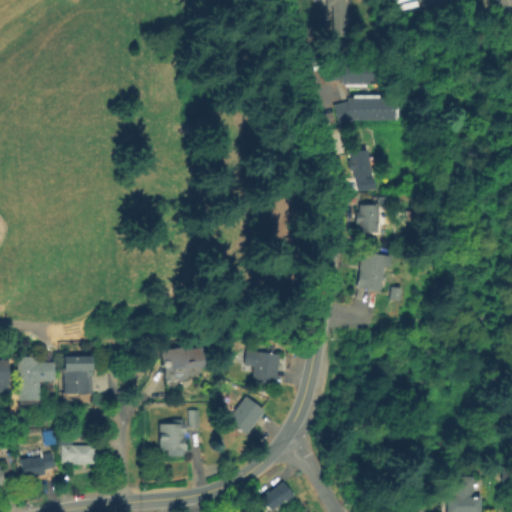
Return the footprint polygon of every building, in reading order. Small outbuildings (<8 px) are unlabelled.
[(344,0),(346,37),(331,37),(331,7),(323,7),(322,0),(344,0)] [(353,88),(341,88),(342,82),(323,81),(323,58),(354,59),(353,88)] [(382,84),(365,84),(365,88),(353,88),(354,59),(383,60),(382,84)] [(350,121),(337,125),(332,107),(345,103),(345,99),(352,99),(352,95),(365,95),(365,121),(350,121)] [(365,121),(365,95),(377,96),(377,100),(397,100),(396,122),(365,121)] [(371,178),(351,181),(346,154),(366,150),(371,178)] [(286,191),(267,191),(269,254),(287,254),(286,191)] [(376,235),(357,234),(358,225),(353,225),(354,213),(358,213),(358,206),(377,207),(376,235)] [(378,292),(356,289),(361,253),(391,257),(389,271),(381,270),(378,292)] [(164,383),(158,351),(182,347),(183,351),(201,347),(205,369),(197,370),(198,377),(164,383)] [(277,354),(273,386),(250,383),(252,366),(241,365),(242,350),(277,354)] [(39,402),(16,402),(16,356),(37,356),(37,363),(55,363),(55,383),(39,383),(39,402)] [(91,395),(62,396),(61,358),(93,357),(94,378),(91,378),(91,395)] [(245,437),(221,418),(242,392),(266,411),(245,437)] [(197,428),(186,428),(185,411),(196,410),(197,428)] [(157,453),(157,426),(169,425),(169,420),(179,420),(179,426),(184,426),(184,452),(157,453)] [(93,466),(69,466),(69,463),(59,463),(59,447),(55,447),(56,435),(70,435),(70,447),(94,447),(93,466)] [(54,471),(44,472),(44,477),(21,480),(18,462),(40,459),(39,455),(51,453),(54,471)] [(479,511),(445,511),(446,478),(471,478),(471,499),(479,499),(479,511)] [(292,498),(284,505),(282,502),(270,511),(268,511),(259,501),(280,484),(292,498)]
